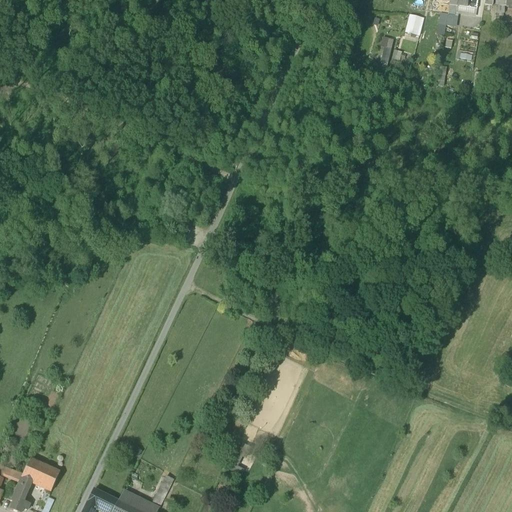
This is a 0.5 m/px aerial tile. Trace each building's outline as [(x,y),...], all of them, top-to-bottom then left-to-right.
[(450,0),(450,3),(449,7),(455,8),(456,8),(457,0),(450,0)] [(457,0),(460,0),(459,9),(476,11),(477,1),(469,0),(457,0)] [(492,0),(484,0),(484,2),(483,7),(491,8),(492,0)] [(454,16),(448,16),(447,16),(445,28),(456,29),(457,17),(454,16)] [(405,35),(420,38),(424,21),(409,17),(405,35)] [(436,25),(435,35),(443,36),(444,26),(436,25)] [(248,445),(239,441),(225,471),(240,479),(244,469),(238,466),(248,445)] [(34,451),(30,460),(42,466),(46,456),(34,451)] [(22,476),(21,478),(29,481),(31,482),(31,483),(50,492),(59,473),(42,466),(30,460),(22,476)] [(22,476),(4,469),(1,477),(18,484),(21,478),(22,476)] [(0,498),(0,479),(0,478),(0,506),(5,508),(8,502),(0,498)] [(16,490),(11,501),(13,502),(10,510),(14,511),(20,511),(22,509),(27,511),(29,505),(23,502),(31,483),(31,482),(29,481),(21,478),(18,484),(19,484),(16,490)] [(148,506),(157,511),(171,484),(162,480),(148,506)] [(6,485),(0,498),(8,502),(9,500),(11,501),(16,490),(6,485)] [(112,511),(117,503),(93,490),(87,503),(95,507),(105,511),(112,511)] [(121,493),(117,503),(136,511),(156,511),(157,511),(148,506),(121,493)] [(11,501),(9,500),(8,502),(5,508),(10,510),(13,502),(11,501)] [(92,511),(95,507),(87,503),(83,511),(92,511)] [(136,511),(117,503),(112,511),(136,511)]
